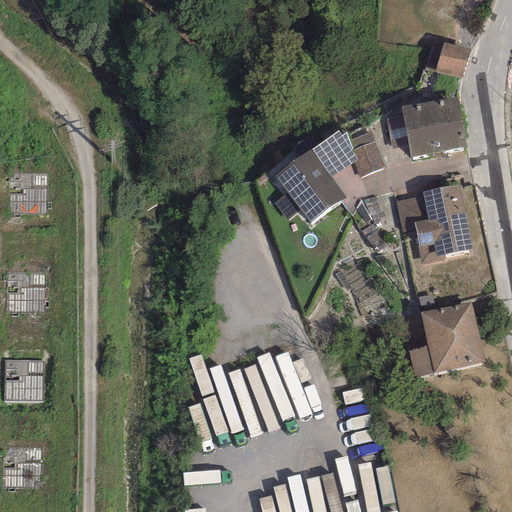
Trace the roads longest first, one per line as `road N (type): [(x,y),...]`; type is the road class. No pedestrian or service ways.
road 1 (track): [(0,29),(64,96),(81,190),(88,511)]
road 2 (unclassified): [(511,284),(486,90),(511,11)]
